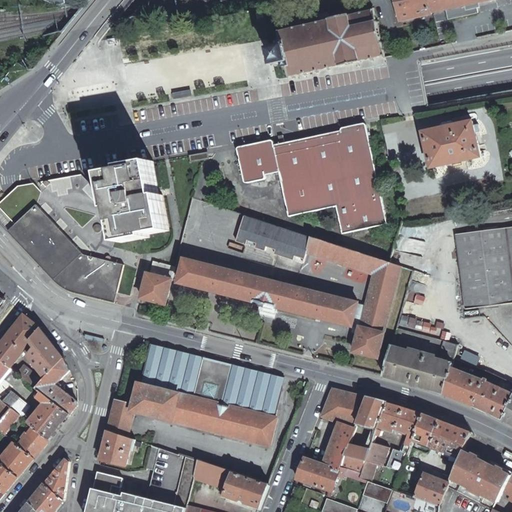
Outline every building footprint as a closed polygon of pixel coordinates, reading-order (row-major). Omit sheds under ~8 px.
[(397,0),(402,21),(432,15),(432,14),(446,11),(446,9),(448,9),(448,12),(450,20),(478,13),(477,8),(479,7),(478,2),(488,0),(397,0)] [(292,78),(292,79),(296,79),(295,77),(304,75),(304,77),(307,76),(307,74),(316,72),(316,74),(319,73),(319,71),(327,70),(327,72),(331,71),(331,69),(341,66),(341,67),(361,63),(361,62),(370,60),(371,62),(374,61),(374,59),(383,57),(384,59),(386,58),(383,45),(385,44),(384,42),(382,42),(379,25),(380,24),(379,21),(377,21),(375,9),(372,9),(372,11),(363,13),(362,11),(360,11),(360,14),(351,16),(351,14),(338,17),(336,12),(321,15),(322,22),(320,23),(320,21),(316,21),(317,24),(309,25),(308,23),(305,24),(305,26),(297,28),(296,26),(293,27),(293,29),(285,31),(284,29),(281,30),(282,31),(278,33),(279,36),(280,36),(281,42),(279,43),(280,47),(274,49),(274,47),(271,48),(275,67),(278,67),(278,65),(283,64),(285,69),(287,69),(289,75),(288,75),(288,78),(292,78)] [(474,126),(474,121),(424,132),(432,167),(481,157),(476,133),(480,132),(479,125),(474,126)] [(343,236),(387,226),(367,129),(366,127),(365,126),(364,125),(363,125),(361,125),(341,129),(341,131),(341,134),(274,148),(273,144),(271,142),(237,150),(237,154),(243,182),(244,184),(245,184),(247,185),(248,185),(263,182),(264,181),(265,179),(265,178),(264,174),(278,171),(289,219),(337,209),(343,236)] [(403,147),(400,133),(387,135),(390,150),(403,147)] [(106,175),(112,211),(115,210),(121,244),(151,238),(150,235),(170,231),(164,196),(160,197),(155,163),(127,168),(127,171),(106,175)] [(20,187),(0,204),(0,205),(16,224),(17,225),(63,274),(64,275),(66,277),(69,278),(81,283),(118,293),(130,296),(141,256),(112,249),(117,235),(112,211),(83,176),(43,183),(47,188),(41,192),(35,183),(20,187)] [(312,237),(246,216),(237,242),(247,246),(249,242),(257,245),(256,248),(266,252),(268,248),(277,251),(276,255),(295,261),(296,257),(304,260),(307,253),(312,237)] [(58,283),(76,293),(116,304),(118,293),(81,283),(69,278),(66,277),(64,275),(63,274),(17,225),(10,231),(58,283)] [(511,228),(457,234),(467,309),(511,303),(511,228)] [(312,237),(307,253),(375,273),(378,259),(312,237)] [(353,327),(359,303),(186,259),(180,282),(353,327)] [(402,266),(378,259),(375,273),(354,352),(380,357),(402,266)] [(174,280),(177,267),(155,261),(151,275),(174,280)] [(167,305),(174,280),(151,275),(149,274),(143,299),(167,305)] [(26,315),(0,346),(0,357),(12,368),(24,353),(26,354),(28,351),(27,350),(33,342),(32,342),(43,328),(26,315)] [(65,358),(43,328),(32,342),(33,342),(37,347),(30,355),(48,378),(65,358)] [(145,341),(129,350),(132,355),(148,346),(145,341)] [(393,346),(384,376),(406,382),(444,395),(453,369),(454,364),(453,364),(457,351),(458,351),(459,345),(445,341),(440,360),(393,346)] [(140,384),(134,405),(133,410),(135,411),(271,445),(277,418),(275,417),(285,377),(231,363),(230,365),(221,370),(210,366),(204,358),(205,356),(154,343),(142,384),(140,384)] [(468,355),(467,360),(482,363),(483,358),(468,355)] [(219,360),(205,356),(204,358),(210,366),(221,370),(230,365),(231,363),(219,360)] [(0,357),(0,382),(12,369),(12,368),(0,357)] [(71,370),(65,358),(48,378),(44,381),(38,389),(41,392),(71,415),(79,405),(78,401),(57,385),(71,370)] [(24,366),(18,373),(38,389),(44,381),(24,366)] [(495,416),(504,420),(511,402),(511,392),(490,382),(453,369),(444,395),(469,404),(478,408),(495,416)] [(359,422),(368,398),(333,388),(322,416),(339,423),(324,465),(306,458),(298,480),(333,492),(342,469),(341,468),(351,444),(352,444),(360,423),(359,422)] [(4,395),(0,400),(11,408),(19,398),(12,392),(7,397),(4,395)] [(71,415),(41,392),(38,394),(41,396),(40,397),(48,403),(31,424),(36,428),(51,440),(71,415)] [(19,398),(11,408),(12,409),(21,416),(23,417),(31,407),(20,397),(19,398)] [(380,426),(388,404),(373,399),(368,398),(359,422),(360,423),(379,428),(380,426)] [(0,399),(0,423),(4,419),(12,409),(11,408),(0,400),(0,399)] [(134,405),(117,400),(109,431),(129,438),(129,437),(135,411),(133,410),(134,405)] [(414,439),(424,414),(388,404),(380,426),(397,431),(398,429),(410,433),(405,444),(412,446),(414,439)] [(21,416),(12,409),(4,419),(15,427),(16,426),(14,424),(21,416)] [(464,450),(472,433),(424,414),(414,439),(461,458),(464,450)] [(15,427),(4,419),(0,423),(0,431),(5,435),(12,427),(14,428),(15,427)] [(47,444),(51,440),(36,428),(31,424),(29,423),(27,426),(32,430),(27,437),(43,450),(47,444)] [(129,438),(109,431),(101,460),(128,466),(133,443),(136,444),(135,445),(141,447),(143,442),(129,437),(129,438)] [(35,459),(43,450),(27,437),(22,443),(12,435),(10,438),(16,443),(35,459)] [(16,443),(0,462),(20,477),(35,459),(16,443)] [(390,448),(374,443),(372,448),(362,474),(361,479),(369,482),(372,482),(379,465),(384,467),(390,448)] [(357,446),(352,444),(351,444),(341,468),(342,469),(362,474),(372,448),(369,447),(369,449),(365,448),(365,446),(357,444),(357,446)] [(408,455),(412,446),(405,444),(402,452),(408,455)] [(163,449),(159,447),(154,468),(159,468),(163,449)] [(159,468),(154,468),(158,472),(148,497),(126,492),(126,496),(120,495),(124,479),(98,473),(88,511),(187,511),(189,507),(197,479),(196,478),(201,461),(180,453),(180,454),(163,449),(159,468)] [(402,473),(408,455),(402,452),(393,449),(387,468),(402,473)] [(450,483),(493,508),(496,502),(497,503),(503,493),(511,476),(490,464),(464,450),(461,458),(450,483)] [(67,459),(46,483),(66,500),(72,463),(67,459)] [(222,487),(228,470),(203,461),(201,461),(196,478),(197,479),(222,487)] [(511,476),(511,472),(491,461),(490,464),(511,476)] [(0,488),(6,493),(20,477),(0,462),(0,488)] [(228,489),(234,472),(228,470),(222,487),(228,489)] [(261,508),(270,484),(234,472),(228,489),(226,496),(261,508)] [(440,506),(450,483),(425,473),(415,497),(440,506)] [(509,496),(511,491),(511,476),(503,493),(509,496)] [(365,494),(389,503),(394,490),(372,482),(369,482),(365,494)] [(56,511),(66,500),(46,483),(30,503),(40,511),(56,511)] [(302,491),(295,488),(291,497),(299,500),(302,491)] [(322,511),(357,511),(358,511),(359,510),(330,499),(330,500),(327,499),(322,511)] [(40,511),(30,503),(22,511),(40,511)]
